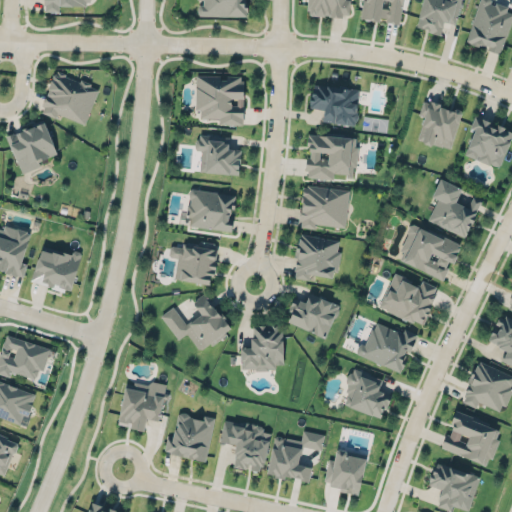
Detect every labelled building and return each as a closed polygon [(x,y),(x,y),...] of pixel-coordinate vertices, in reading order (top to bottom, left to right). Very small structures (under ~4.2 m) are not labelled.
[(44,0),(44,2),(45,2),(45,8),(60,8),(60,1),(74,2),(86,3),(86,0),(44,0)] [(245,0),(245,3),(248,3),(248,10),(246,10),(246,13),(199,13),(197,10),(198,5),(200,2),(203,2),(203,0),(245,0)] [(307,0),(351,0),(350,15),(344,14),(344,17),(327,16),(328,14),(311,13),(309,11),(310,5),(307,9),(307,0)] [(403,0),(399,22),(386,20),(387,16),(380,15),(379,19),(360,16),(363,0),(403,0)] [(460,0),(455,23),(444,19),(440,33),(436,31),(432,31),(432,30),(428,29),(428,26),(425,26),(425,27),(421,24),(417,25),(420,15),(418,15),(422,0),(460,0)] [(478,0),(466,42),(501,52),(511,16),(511,12),(506,11),(507,7),(492,2),(492,0),(503,0),(506,1),(506,0),(478,0)] [(48,85),(50,86),(48,91),(47,91),(42,103),(45,105),(43,110),(56,115),(58,111),(84,122),(98,88),(90,84),(91,81),(81,77),(80,80),(65,74),(66,72),(58,69),(57,71),(54,70),(48,85)] [(196,73),(220,73),(220,76),(226,76),(226,73),(240,74),(241,78),(244,78),(243,86),(243,95),(243,110),(243,122),(219,122),(219,116),(200,115),(201,107),(195,107),(196,73)] [(314,82),(314,87),(313,87),(312,96),(310,96),(310,101),(310,102),(310,105),(324,107),(323,119),(354,124),(355,120),(356,120),(357,116),(358,113),(357,110),(356,109),(356,110),(359,87),(350,86),(347,85),(327,83),(327,84),(314,82)] [(450,147),(462,110),(461,107),(457,105),(454,107),(440,103),(440,106),(438,105),(439,100),(435,99),(429,97),(428,100),(423,98),(418,113),(424,115),(417,137),(450,147)] [(475,112),(491,118),(490,122),(497,124),(498,121),(505,124),(504,126),(511,129),(511,132),(500,163),(496,164),(493,163),(490,160),(489,163),(464,153),(474,129),(469,127),(475,112)] [(57,151),(38,159),(40,164),(23,171),(12,145),(10,146),(6,134),(44,119),(57,151)] [(308,130),(351,135),(351,136),(356,136),(355,145),(358,146),(356,164),(353,164),(352,175),(347,175),(347,172),(333,171),(333,177),(307,175),(308,169),(305,169),(307,155),(310,155),(311,148),(308,148),(308,145),(306,144),(308,130)] [(199,137),(200,132),(230,135),(229,145),(234,146),(241,147),(240,161),(238,161),(238,167),(239,167),(238,172),(200,169),(201,149),(196,148),(195,144),(195,141),(195,139),(197,137),(199,137)] [(441,176),(461,186),(455,199),(469,205),(474,194),(482,197),(475,213),(476,214),(465,236),(428,218),(439,197),(432,194),(441,176)] [(303,185),(302,193),(303,195),(302,205),(300,204),(298,218),(301,219),(301,225),(315,227),(316,223),(344,226),(350,189),(307,183),(307,185),(303,185)] [(192,187),(235,193),(234,198),(236,198),(234,208),(231,207),(230,216),(233,216),(231,229),(189,223),(191,215),(185,215),(187,202),(190,202),(191,198),(190,197),(189,194),(189,191),(190,189),(192,187)] [(0,264),(0,226),(3,227),(5,222),(27,229),(27,230),(30,231),(21,259),(27,261),(23,273),(18,272),(17,273),(5,269),(6,266),(0,264)] [(443,278),(449,266),(446,264),(449,258),(454,260),(462,243),(444,235),(443,236),(414,223),(410,224),(407,230),(408,233),(400,249),(403,250),(400,258),(443,278)] [(299,229),(342,238),(340,249),(343,249),(339,272),(334,271),(333,278),(312,274),(311,281),(293,277),(294,268),(296,262),(294,255),(299,229)] [(42,243),(60,249),(62,248),(72,252),(73,250),(75,248),(80,250),(81,251),(81,256),(71,287),(66,285),(64,290),(52,286),(52,285),(31,278),(42,243)] [(174,276),(177,256),(170,255),(169,252),(169,246),(172,244),(184,246),(184,244),(192,245),(192,243),(217,247),(215,259),(217,259),(215,269),(214,269),(213,274),(210,274),(209,281),(174,276)] [(422,278),(436,285),(434,290),(436,292),(423,322),(414,318),(413,321),(385,309),(386,308),(379,304),(395,271),(417,283),(419,284),(422,278)] [(160,314),(178,337),(187,331),(198,347),(202,347),(210,341),(212,343),(227,332),(224,330),(231,325),(205,291),(195,298),(193,301),(201,311),(186,321),(173,305),(160,314)] [(310,291),(339,304),(338,307),(338,309),(338,311),(338,313),(333,317),(325,337),(287,320),(291,310),(288,309),(294,295),(306,300),(310,291)] [(488,338),(494,326),(498,328),(500,324),(496,323),(500,314),(504,317),(506,313),(511,316),(511,364),(501,359),(507,349),(498,344),(499,342),(497,341),(497,342),(488,338)] [(283,362),(282,328),(279,328),(279,322),(270,323),(271,328),(264,328),(264,323),(252,323),(253,334),(251,335),(251,344),(240,345),(241,367),(255,366),(255,369),(268,368),(268,366),(276,366),(276,363),(283,362)] [(355,354),(400,370),(407,351),(410,352),(417,333),(403,329),(402,332),(373,322),(365,345),(359,342),(355,354)] [(0,352),(7,332),(50,346),(44,368),(39,368),(37,375),(35,375),(34,377),(11,370),(9,375),(0,372),(0,352)] [(463,400),(475,405),(478,400),(499,409),(501,403),(505,405),(511,389),(511,386),(510,385),(511,384),(511,374),(480,359),(479,361),(477,362),(475,367),(474,367),(472,370),(475,372),(466,390),(465,391),(464,394),(465,395),(463,400)] [(380,416),(344,403),(348,391),(345,390),(348,382),(346,381),(346,376),(347,374),(348,373),(350,371),(352,371),(354,366),(382,377),(378,387),(384,389),(384,391),(391,393),(388,402),(387,403),(386,406),(384,405),(383,407),(384,408),(380,416)] [(0,414),(20,422),(23,413),(28,415),(33,402),(32,401),(35,392),(0,378),(0,414)] [(126,383),(133,384),(133,381),(149,384),(148,389),(163,392),(157,420),(145,418),(143,430),(129,428),(130,426),(118,423),(126,383)] [(177,411),(174,426),(172,435),(167,433),(164,448),(170,449),(170,450),(176,450),(182,453),(204,459),(214,415),(204,413),(203,417),(196,415),(189,414),(189,413),(187,411),(182,410),(178,411),(177,411)] [(499,428),(454,412),(442,448),(488,464),(497,438),(496,438),(499,428)] [(271,431),(263,465),(260,465),(259,470),(250,468),(251,462),(248,461),(247,467),(232,465),(235,451),(233,450),(235,441),(220,438),(225,418),(239,421),(241,419),(260,423),(264,426),(263,429),(271,431)] [(0,430),(8,434),(7,437),(16,440),(18,443),(16,450),(13,451),(5,473),(0,471),(0,430)] [(324,433),(302,430),(301,440),(274,435),(267,473),(308,481),(311,466),(298,464),(301,446),(321,450),(324,433)] [(366,453),(358,493),(339,489),(340,486),(329,484),(329,480),(324,479),(329,457),(334,458),(336,449),(338,446),(345,448),(346,449),(366,453)] [(428,482),(430,474),(431,474),(434,467),(437,460),(479,474),(468,509),(452,503),(450,508),(438,504),(439,499),(438,498),(442,487),(428,482)] [(88,511),(122,511),(117,510),(118,508),(110,505),(108,508),(107,508),(102,507),(99,506),(101,502),(93,499),(88,511)]
